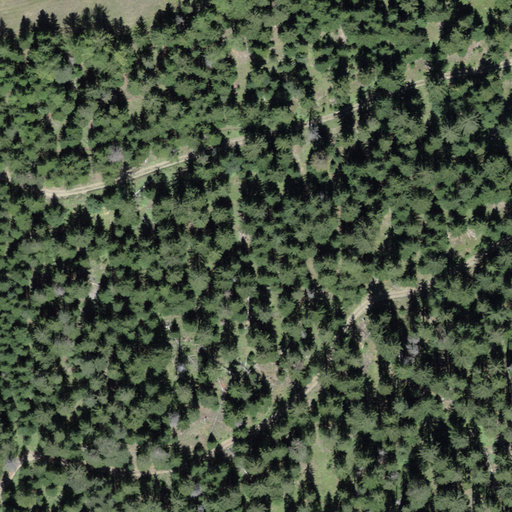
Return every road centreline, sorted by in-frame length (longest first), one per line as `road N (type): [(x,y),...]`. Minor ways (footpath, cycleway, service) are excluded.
road 1 (track): [(511,238),(430,281),(376,298),(290,403),(169,467),(40,473),(0,490)]
road 2 (track): [(0,178),(42,192),(78,191),(511,60)]
